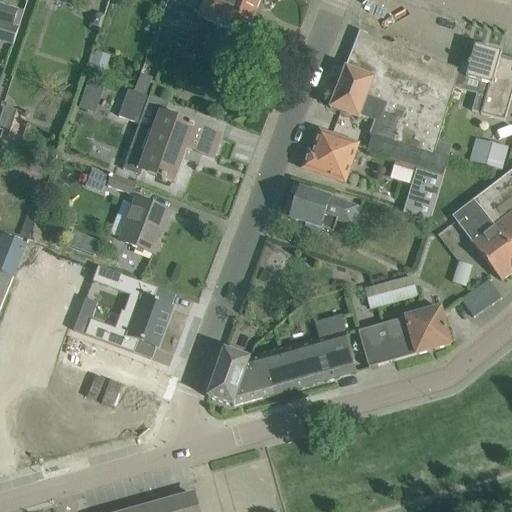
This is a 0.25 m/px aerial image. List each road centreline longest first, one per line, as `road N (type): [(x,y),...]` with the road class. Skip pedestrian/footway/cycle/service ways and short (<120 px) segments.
road 1 (residential): [(163,453),(337,0)]
road 2 (unclassified): [(163,453),(420,380),(478,353),(511,326)]
road 3 (unclassified): [(0,499),(163,453)]
